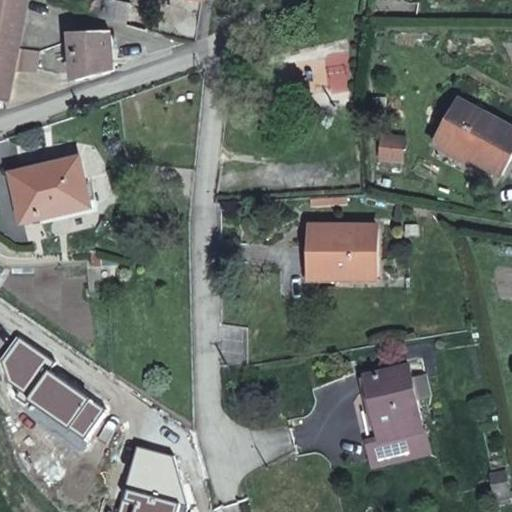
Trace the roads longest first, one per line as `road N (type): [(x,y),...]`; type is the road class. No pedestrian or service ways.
road 1 (residential): [(225,500),(199,393),(205,170),(221,44)]
road 2 (unknown): [(221,44),(234,422),(251,485)]
road 3 (residential): [(0,120),(87,97),(221,44)]
